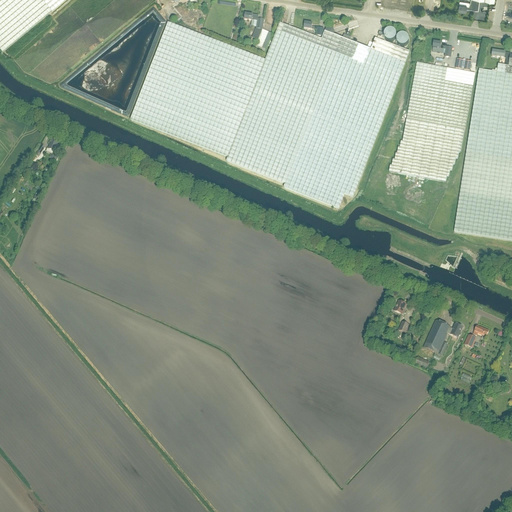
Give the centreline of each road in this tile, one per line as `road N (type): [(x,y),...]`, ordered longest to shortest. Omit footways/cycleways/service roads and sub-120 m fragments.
road 1 (unclassified): [(511,326),(0,92)]
road 2 (residential): [(511,36),(271,0)]
